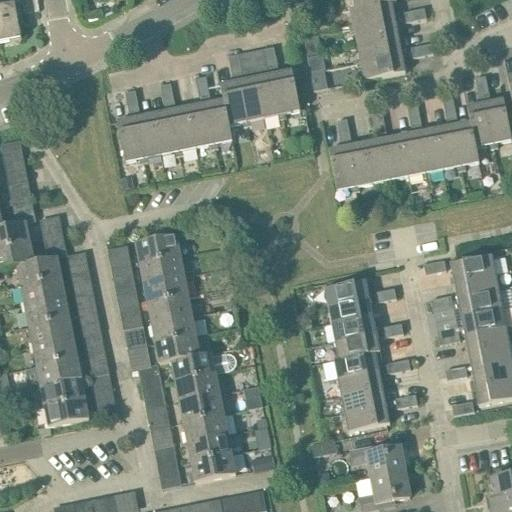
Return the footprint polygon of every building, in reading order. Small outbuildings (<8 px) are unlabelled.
[(396,4),(394,0),(352,0),(355,11),(350,12),(351,14),(396,4)] [(395,23),(392,7),(396,6),(396,4),(351,14),(354,30),(349,31),(350,32),(395,23)] [(14,6),(0,8),(0,45),(21,42),(14,6)] [(416,23),(426,21),(425,11),(414,13),(416,23)] [(414,13),(404,15),(406,25),(416,23),(414,13)] [(395,23),(350,32),(350,37),(355,36),(358,49),(399,41),(395,23)] [(322,56),(318,38),(303,40),(307,59),(322,56)] [(399,41),(358,49),(361,64),(356,65),(357,68),(402,59),(399,41)] [(423,59),(433,57),(432,47),(422,49),(423,59)] [(422,49),(411,50),(413,61),(423,59),(422,49)] [(274,50),(264,52),(266,62),(276,60),(274,50)] [(229,59),(231,70),(240,68),(241,68),(239,57),(229,59)] [(365,85),(406,77),(402,59),(357,68),(358,72),(362,71),(365,85)] [(276,60),(266,62),(268,73),(278,70),(276,60)] [(242,78),(240,68),(231,70),(232,80),(242,78)] [(283,123),(286,122),(285,118),(300,115),(292,74),(274,78),(283,123)] [(274,78),(255,81),(263,122),(277,120),(278,124),(283,123),(274,78)] [(488,89),(485,79),(475,81),(477,91),(488,89)] [(209,90),(207,80),(196,81),(198,92),(209,90)] [(250,125),(263,122),(255,81),(238,85),(246,130),(251,130),(250,125)] [(243,131),(246,130),(238,85),(220,88),(231,146),(234,145),(231,129),(243,127),(243,131)] [(173,97),(171,87),(161,88),(163,99),(173,97)] [(205,108),(214,153),(219,152),(219,148),(231,146),(220,88),(219,89),(223,105),(205,108)] [(477,91),(479,102),(490,100),(488,89),(477,91)] [(198,92),(200,102),(210,100),(209,90),(198,92)] [(138,104),(136,93),(126,95),(127,106),(138,104)] [(163,99),(165,109),(175,107),(173,97),(163,99)] [(455,112),(453,102),(443,103),(445,113),(455,112)] [(127,106),(129,116),(140,114),(138,104),(127,106)] [(511,145),(504,104),(486,107),(495,151),(499,150),(499,147),(511,145)] [(476,151),(489,149),(490,152),(495,151),(486,107),(468,110),(476,151)] [(188,112),(196,153),(211,150),(212,154),(214,153),(205,108),(188,112)] [(420,119),(418,108),(408,110),(410,120),(420,119)] [(468,110),(466,111),(469,127),(454,129),(463,175),(466,174),(465,170),(479,167),(476,151),(468,110)] [(170,115),(179,160),(183,159),(182,155),(196,153),(188,112),(170,115)] [(445,113),(447,124),(457,122),(455,112),(445,113)] [(153,119),(161,160),(175,157),(176,160),(179,160),(170,115),(153,119)] [(385,126),(383,116),(372,117),(374,128),(385,126)] [(135,122),(144,167),(149,166),(148,162),(161,160),(153,119),(135,122)] [(410,120),(412,130),(422,129),(420,119),(410,120)] [(135,122),(118,126),(126,167),(140,164),(141,168),(144,167),(135,122)] [(349,132),(347,122),(337,124),(339,134),(349,132)] [(374,128),(376,138),(387,135),(385,126),(374,128)] [(454,129),(436,133),(444,174),(458,172),(459,176),(463,175),(454,129)] [(339,134),(341,145),(351,143),(349,132),(339,134)] [(436,133),(418,136),(427,182),(430,181),(430,177),(444,174),(436,133)] [(418,136),(401,140),(409,181),(423,178),(424,182),(427,182),(418,136)] [(401,140),(383,143),(392,188),(395,187),(395,184),(409,181),(401,140)] [(383,143),(365,146),(373,188),(387,185),(388,189),(392,188),(383,143)] [(373,188),(365,146),(347,150),(356,195),(360,194),(359,191),(373,188)] [(347,150),(330,153),(337,195),(352,192),(353,195),(356,195),(347,150)] [(2,157),(4,167),(24,162),(22,153),(2,157)] [(4,167),(6,176),(26,172),(24,162),(4,167)] [(131,181),(122,183),(124,193),(133,191),(131,181)] [(10,197),(12,207),(32,202),(30,193),(10,197)] [(12,207),(14,216),(34,212),(32,202),(12,207)] [(3,229),(0,229),(0,250),(30,244),(26,224),(16,226),(3,229)] [(42,231),(44,241),(63,237),(61,227),(42,231)] [(44,241),(46,251),(65,247),(63,237),(44,241)] [(137,248),(140,268),(181,260),(176,240),(137,248)] [(30,244),(0,250),(0,271),(19,268),(19,267),(34,264),(30,244)] [(497,258),(452,267),(456,285),(497,277),(494,263),(498,262),(497,258)] [(34,264),(19,267),(19,268),(23,287),(61,279),(57,259),(48,261),(34,264)] [(112,274),(132,270),(130,260),(110,264),(112,274)] [(140,268),(144,289),(185,281),(181,260),(140,268)] [(446,273),(444,263),(424,267),(426,278),(446,273)] [(68,268),(70,278),(89,274),(87,264),(68,268)] [(114,284),(134,280),(132,270),(112,274),(114,284)] [(70,278),(72,287),(91,283),(89,274),(70,278)] [(497,277),(456,285),(460,303),(501,295),(497,277)] [(61,279),(23,287),(28,307),(39,305),(65,300),(61,279)] [(189,302),(185,281),(144,289),(149,310),(189,302)] [(366,285),(326,292),(329,310),(369,303),(366,285)] [(395,292),(385,294),(387,304),(397,302),(395,292)] [(385,294),(374,296),(376,306),(387,304),(385,294)] [(501,295),(460,303),(463,321),(504,313),(501,295)] [(451,299),(441,301),(443,311),(453,309),(451,299)] [(39,305),(28,307),(32,327),(69,320),(65,300),(39,305)] [(441,301),(431,303),(433,313),(443,311),(441,301)] [(120,316),(140,312),(138,302),(118,306),(120,316)] [(193,321),(189,302),(149,310),(152,330),(193,321)] [(369,303),(329,310),(332,328),(373,320),(369,303)] [(78,318),(97,314),(95,304),(76,308),(78,318)] [(233,305),(226,305),(227,314),(235,313),(233,305)] [(122,325),(142,322),(140,312),(120,316),(122,325)] [(504,313),(463,321),(467,338),(508,330),(504,313)] [(78,318),(80,328),(99,324),(97,314),(78,318)] [(69,320),(32,327),(36,348),(73,340),(69,320)] [(373,320),(332,328),(333,330),(335,345),(376,338),(373,323),(373,320)] [(152,330),(156,349),(197,341),(193,321),(152,330)] [(402,327),(391,329),(393,340),(404,338),(402,327)] [(391,329),(381,331),(383,341),(393,340),(391,329)] [(508,330),(467,338),(470,356),(511,348),(508,330)] [(458,335),(448,337),(450,347),(460,345),(458,335)] [(448,337),(438,339),(440,349),(450,347),(448,337)] [(376,338),(335,345),(336,348),(339,363),(379,355),(377,341),(376,338)] [(73,340),(36,348),(40,368),(77,360),(73,340)] [(128,355),(148,351),(146,341),(126,345),(128,355)] [(197,341),(156,349),(160,369),(172,367),(172,366),(200,360),(200,359),(197,341)] [(86,358),(105,354),(103,344),(84,348),(86,358)] [(511,352),(511,348),(470,356),(474,374),(511,366),(511,352)] [(130,365),(150,361),(148,351),(128,355),(130,365)] [(88,368),(107,364),(105,354),(86,358),(88,368)] [(339,363),(335,364),(338,382),(379,374),(378,369),(382,368),(379,355),(339,363)] [(172,367),(176,386),(217,378),(212,357),(200,359),(200,360),(172,366),(172,367)] [(40,369),(27,372),(30,389),(44,386),(44,388),(81,380),(77,360),(40,368),(40,369)] [(409,363),(399,365),(401,375),(411,373),(409,363)] [(399,365),(389,367),(390,377),(401,375),(399,365)] [(511,366),(474,374),(477,392),(511,384),(511,366)] [(466,370),(456,372),(458,382),(468,380),(466,370)] [(456,372),(445,374),(448,384),(458,382),(456,372)] [(379,374),(338,382),(342,401),(382,392),(379,379),(379,374)] [(176,386),(180,407),(220,399),(217,378),(176,386)] [(162,389),(160,379),(141,383),(143,393),(162,389)] [(81,380),(44,388),(48,408),(85,400),(81,380)] [(511,384),(477,392),(481,411),(511,404),(511,384)] [(93,398),(113,394),(111,385),(92,389),(93,398)] [(164,399),(162,389),(143,393),(144,403),(164,399)] [(382,392),(342,401),(345,419),(385,410),(382,392)] [(95,408),(115,404),(113,394),(93,398),(95,408)] [(416,398),(406,400),(408,410),(418,408),(416,398)] [(180,407),(184,426),(224,418),(220,399),(180,407)] [(85,400),(48,408),(53,428),(89,421),(85,400)] [(406,400),(395,402),(397,412),(408,410),(406,400)] [(261,402),(247,404),(248,413),(263,410),(261,402)] [(475,415),(472,405),(452,409),(454,419),(475,415)] [(385,410),(345,419),(349,437),(389,430),(385,410)] [(184,426),(188,447),(228,439),(224,418),(184,426)] [(170,429),(168,419),(149,423),(151,433),(170,429)] [(265,421),(256,422),(258,432),(267,431),(265,421)] [(172,439),(170,429),(151,433),(153,443),(172,439)] [(267,431),(258,432),(260,442),(269,440),(267,431)] [(188,447),(192,467),(232,459),(228,439),(188,447)] [(325,446),(312,448),(314,460),(337,456),(335,444),(325,446)] [(372,451),(350,456),(353,469),(368,466),(372,483),(405,476),(404,469),(410,468),(407,453),(401,454),(400,451),(385,454),(373,456),(372,451)] [(192,467),(195,487),(236,479),(232,459),(192,467)] [(273,459),(261,461),(263,473),(275,471),(273,459)] [(159,474),(178,470),(176,460),(157,464),(159,474)] [(180,480),(178,470),(159,474),(161,484),(180,480)] [(372,483),(357,486),(360,502),(361,511),(380,511),(392,510),(391,505),(410,502),(405,476),(372,483)] [(328,478),(317,480),(319,493),(331,491),(328,478)] [(486,502),(487,511),(506,511),(511,511),(511,480),(489,485),(492,501),(486,502)] [(127,511),(125,497),(115,499),(117,511),(127,511)] [(252,511),(249,497),(240,499),(242,511),(252,511)] [(117,511),(115,499),(105,501),(107,511),(117,511)] [(242,511),(240,499),(230,501),(231,511),(242,511)]
